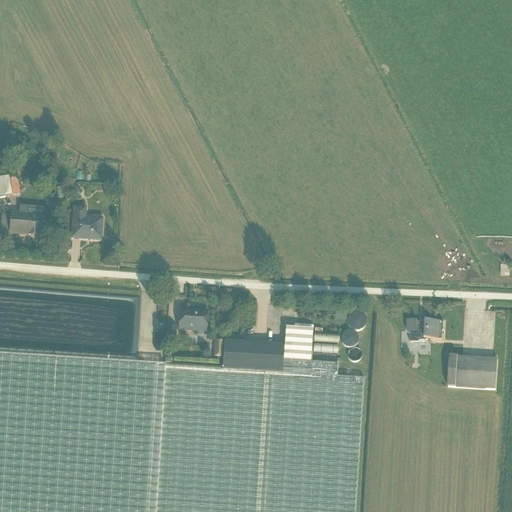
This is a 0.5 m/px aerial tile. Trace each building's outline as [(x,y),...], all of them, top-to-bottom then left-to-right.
[(0,248),(1,248),(0,241),(0,196),(17,193),(14,174),(0,175),(0,248)] [(73,207),(71,240),(102,243),(104,219),(87,217),(87,208),(73,207)] [(1,217),(0,228),(0,233),(43,238),(45,216),(13,213),(12,218),(1,217)] [(329,318),(340,318),(341,307),(330,306),(329,318)] [(178,331),(208,332),(209,308),(179,307),(178,331)] [(358,329),(360,313),(344,311),(341,326),(358,329)] [(407,340),(441,341),(442,321),(408,320),(407,340)] [(355,511),(365,378),(338,377),(339,365),(310,363),(312,329),(286,327),(284,345),(224,340),(222,368),(0,352),(0,511),(355,511)] [(349,345),(349,330),(336,330),(337,345),(349,345)] [(209,338),(208,354),(216,355),(217,338),(209,338)] [(341,358),(352,361),(355,351),(343,348),(341,358)] [(498,360),(450,357),(448,389),(496,392),(498,360)]
